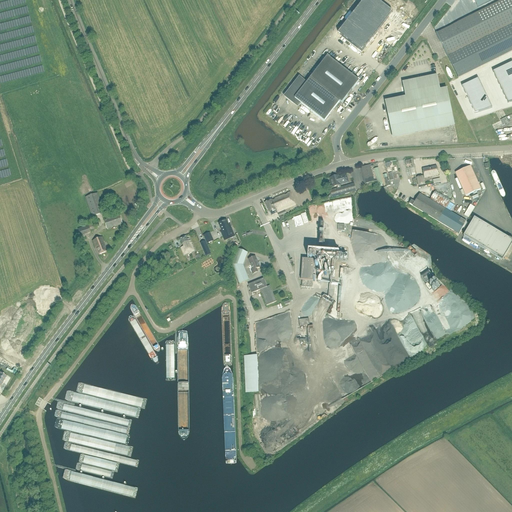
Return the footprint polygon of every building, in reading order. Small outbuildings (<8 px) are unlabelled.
[(376,0),(364,0),(338,34),(362,52),(392,13),(376,0)] [(511,0),(504,0),(436,34),(458,79),(511,52),(511,0)] [(286,98),(294,104),(297,101),(324,122),(340,102),(342,104),(359,81),(327,57),(306,84),(300,79),(286,98)] [(511,62),(493,72),(508,103),(511,101),(511,62)] [(385,102),(391,131),(453,119),(447,89),(440,90),(437,76),(402,83),(405,98),(385,102)] [(478,79),(462,87),(475,114),(492,108),(478,79)] [(314,116),(312,119),(318,125),(320,122),(314,116)] [(397,177),(396,164),(389,164),(389,177),(397,177)] [(374,182),(370,166),(362,168),(366,184),(374,182)] [(455,173),(466,196),(481,190),(470,166),(455,173)] [(422,169),(424,178),(438,175),(437,168),(429,169),(429,168),(422,169)] [(329,183),(330,187),(332,187),(340,185),(340,184),(348,182),(346,175),(338,178),(338,177),(330,179),(331,182),(329,183)] [(330,191),(332,198),(356,191),(354,184),(330,191)] [(404,194),(405,193),(403,191),(397,200),(407,207),(412,199),(404,194)] [(272,201),(264,204),(268,213),(275,210),(276,213),(295,205),(290,194),(290,193),(287,194),(288,195),(285,197),(284,195),(275,199),(276,201),(273,202),(272,201)] [(93,217),(104,213),(97,194),(86,198),(93,217)] [(411,201),(409,204),(459,234),(466,222),(420,194),(415,203),(411,201)] [(110,212),(112,213),(114,214),(116,213),(117,212),(118,210),(119,208),(118,206),(117,204),(116,203),(114,202),(111,202),(110,203),(108,205),(107,207),(107,209),(108,211),(110,212)] [(122,224),(119,215),(104,220),(107,229),(122,224)] [(511,241),(474,218),(463,237),(502,260),(511,243),(511,241)] [(220,232),(221,232),(223,239),(224,241),(235,237),(230,225),(229,225),(226,220),(218,224),(222,232),(220,232)] [(78,229),(79,232),(80,236),(90,233),(89,226),(78,229)] [(369,240),(370,234),(352,230),(351,237),(369,240)] [(210,233),(204,236),(207,244),(213,241),(210,233)] [(107,251),(103,243),(104,242),(102,237),(92,241),(95,249),(97,248),(99,255),(107,251)] [(181,248),(184,256),(194,251),(189,239),(187,240),(186,237),(181,239),(184,246),(181,248)] [(205,241),(200,243),(206,257),(211,255),(205,241)] [(232,266),(240,285),(249,281),(243,266),(248,253),(238,249),(232,266)] [(253,274),(258,272),(256,269),(260,267),(255,257),(248,260),(253,270),(252,271),(253,274)] [(312,288),(314,260),(302,259),(300,280),(302,280),(301,287),(312,288)] [(267,288),(264,279),(248,285),(252,294),(260,290),(266,306),(276,302),(270,287),(267,288)] [(447,312),(437,317),(444,331),(452,327),(472,316),(464,301),(459,304),(457,301),(454,303),(456,305),(453,307),(452,305),(446,309),(447,312)] [(373,364),(379,377),(409,361),(410,356),(407,355),(405,352),(404,355),(401,355),(399,350),(396,352),(394,349),(394,346),(396,344),(392,342),(396,335),(392,326),(374,335),(376,339),(385,341),(387,342),(386,346),(383,347),(382,349),(381,356),(380,356),(379,359),(377,361),(385,362),(377,366),(373,364)] [(245,393),(259,392),(257,356),(244,356),(245,393)]
